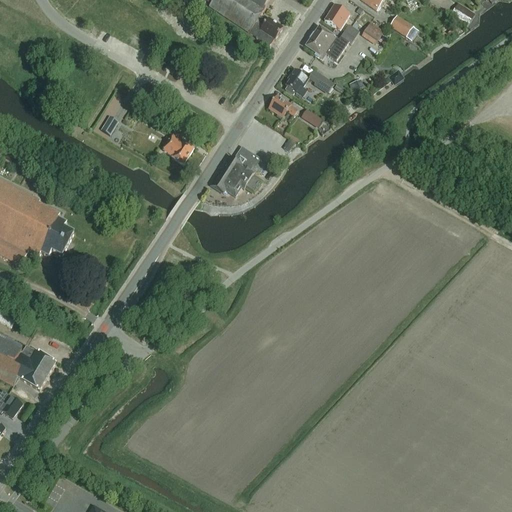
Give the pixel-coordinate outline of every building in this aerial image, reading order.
[(270,0),(202,0),(211,6),(209,8),(257,39),(256,40),(270,49),(275,42),(276,42),(284,30),(269,21),(267,23),(261,19),(267,10),(265,8),(270,0)] [(377,14),(386,0),(360,0),(360,2),(377,14)] [(351,15),(346,11),(344,14),(335,7),(324,22),(336,30),(336,29),(340,32),(351,15)] [(464,9),(457,19),(464,24),(471,14),(464,9)] [(403,22),(396,33),(406,40),(413,29),(403,22)] [(359,34),(362,29),(355,25),(352,29),(349,27),(339,42),(319,29),(306,49),(317,56),(315,59),(321,63),(326,57),(336,64),(348,46),(350,47),(359,34)] [(371,25),(363,37),(376,46),(383,34),(371,25)] [(294,97),(295,95),(303,100),(308,94),(303,90),(310,81),(295,72),(291,77),(293,79),(287,89),(288,90),(287,92),(294,97)] [(334,86),(314,74),(310,81),(316,85),(315,87),(328,95),(334,86)] [(361,81),(353,84),(355,92),(364,88),(361,81)] [(294,118),(298,113),(291,108),(292,107),(278,98),(269,111),(283,120),(287,114),(294,118)] [(101,130),(109,135),(118,122),(109,116),(101,130)] [(312,116),(307,123),(318,130),(323,123),(312,116)] [(183,167),(194,150),(184,143),(183,144),(173,137),(163,152),(174,159),(173,160),(183,167)] [(288,142),(283,150),(289,154),(294,146),(288,142)] [(231,160),(213,188),(225,196),(225,195),(226,193),(236,200),(242,190),(245,192),(246,190),(255,195),(262,185),(253,179),(255,176),(256,175),(260,175),(261,174),(267,165),(261,161),(242,149),(233,162),(231,160)] [(0,256),(21,268),(29,253),(39,258),(41,255),(49,259),(52,253),(61,258),(74,234),(64,229),(66,224),(57,219),(59,215),(37,203),(38,201),(0,181),(0,256)] [(0,380),(14,388),(19,380),(39,392),(56,365),(36,354),(35,354),(0,336),(0,380)] [(0,413),(1,414),(1,413),(11,399),(3,394),(1,396),(0,395),(0,413)] [(11,399),(1,413),(2,414),(3,414),(12,421),(22,407),(11,399)]
